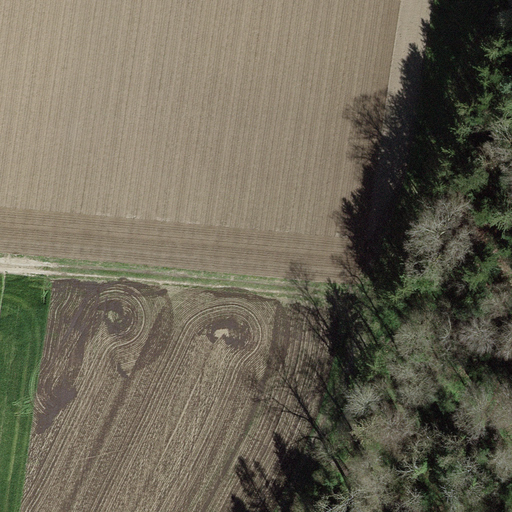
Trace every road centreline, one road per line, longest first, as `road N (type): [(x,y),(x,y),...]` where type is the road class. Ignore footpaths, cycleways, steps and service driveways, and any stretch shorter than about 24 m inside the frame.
road 1 (track): [(392,279),(0,248)]
road 2 (track): [(511,22),(392,279)]
road 3 (track): [(298,511),(392,279)]
